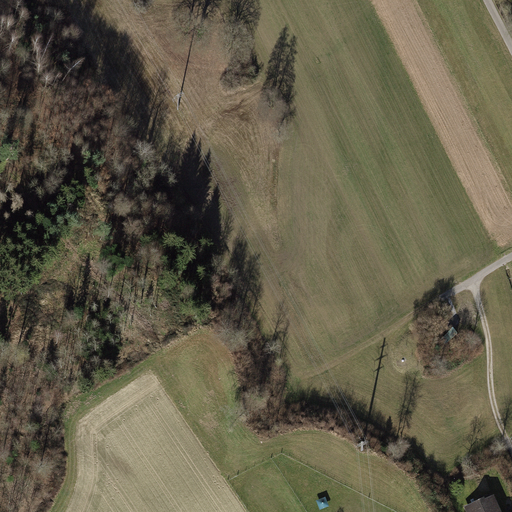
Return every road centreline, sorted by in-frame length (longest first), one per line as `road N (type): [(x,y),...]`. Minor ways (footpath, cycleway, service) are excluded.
road 1 (track): [(511,256),(331,365),(296,371),(74,7)]
road 2 (track): [(511,449),(491,391),(476,277)]
